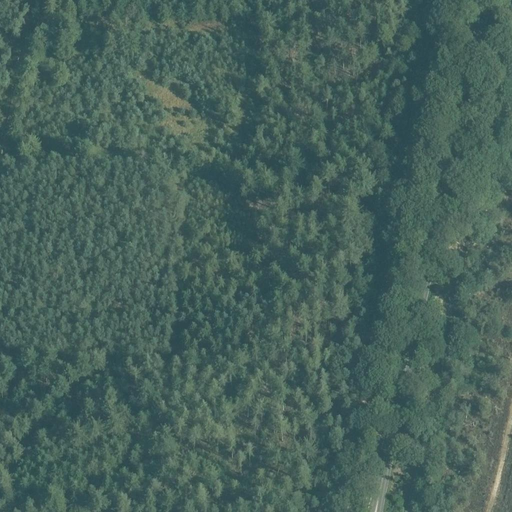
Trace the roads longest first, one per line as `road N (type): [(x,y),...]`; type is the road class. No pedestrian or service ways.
road 1 (secondary): [(375,511),(483,0)]
road 2 (track): [(34,0),(0,162)]
